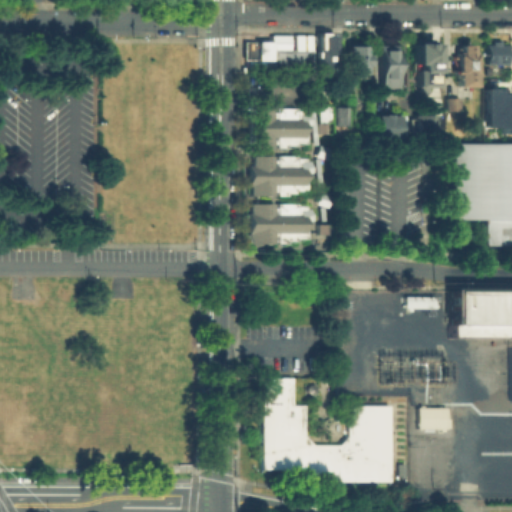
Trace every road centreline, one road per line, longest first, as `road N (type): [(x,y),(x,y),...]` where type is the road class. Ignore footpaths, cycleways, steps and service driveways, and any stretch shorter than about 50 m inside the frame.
road 1 (secondary): [(218,511),(218,158)]
road 2 (residential): [(219,268),(511,275)]
road 3 (residential): [(225,12),(511,14)]
road 4 (residential): [(219,268),(0,268)]
road 5 (residential): [(210,23),(0,22)]
road 6 (tertiary): [(283,509),(218,492),(80,490)]
road 7 (secondary): [(218,158),(210,128),(210,0)]
road 8 (secondary): [(218,158),(225,0)]
road 9 (tertiary): [(0,511),(122,511)]
